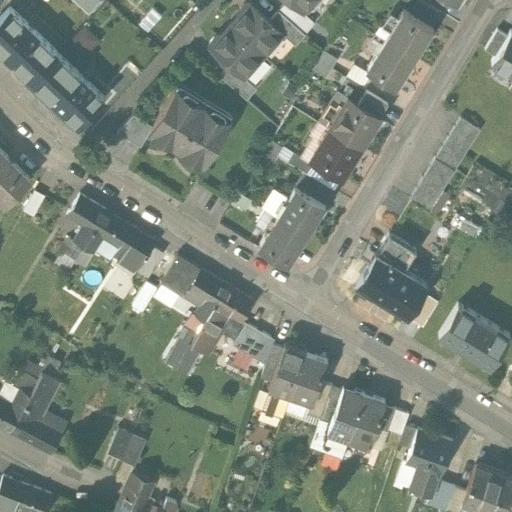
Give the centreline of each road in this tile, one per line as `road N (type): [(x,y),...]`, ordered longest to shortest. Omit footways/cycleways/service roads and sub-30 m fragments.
road 1 (residential): [(303,304),(492,0)]
road 2 (residential): [(303,304),(77,161)]
road 3 (residential): [(511,432),(303,304)]
road 4 (residential): [(77,161),(221,0)]
road 5 (residential): [(0,443),(114,494)]
